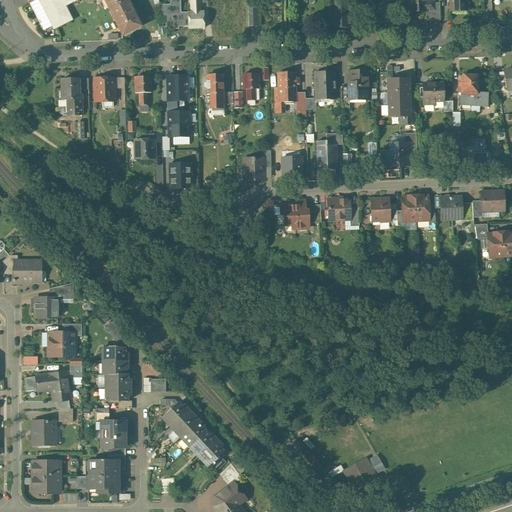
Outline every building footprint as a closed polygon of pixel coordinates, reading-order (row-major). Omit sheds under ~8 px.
[(40,0),(54,26),(69,19),(63,7),(76,0),(40,0)] [(126,0),(104,0),(122,35),(140,26),(126,0)] [(199,0),(189,0),(190,12),(180,13),(179,0),(169,0),(169,4),(162,5),(162,14),(167,14),(167,21),(165,21),(165,29),(178,29),(178,27),(188,26),(188,28),(204,28),(203,12),(200,12),(199,0)] [(408,0),(409,12),(425,11),(434,11),(434,3),(434,0),(425,0),(408,0)] [(449,0),(450,10),(467,10),(466,0),(449,0)] [(434,3),(434,11),(425,11),(426,21),(440,21),(439,3),(434,3)] [(251,24),(260,24),(260,6),(251,6),(251,24)] [(351,27),(350,14),(336,15),(336,27),(351,27)] [(244,26),(244,16),(219,17),(219,27),(244,26)] [(511,69),(503,71),(506,90),(511,89),(511,69)] [(405,70),(384,71),(385,103),(406,102),(405,70)] [(366,71),(350,72),(350,87),(348,87),(348,100),(366,99),(366,71)] [(334,72),(314,72),(315,98),(322,98),(322,100),(335,99),(334,72)] [(294,73),(277,73),(278,88),(274,88),(275,101),(295,100),(295,84),(298,84),(298,79),(294,79),(294,73)] [(258,74),(242,75),(242,89),(246,89),(247,101),(255,100),(254,89),(258,89),(258,74)] [(222,75),(206,76),(206,82),(206,89),(206,95),(210,95),(211,108),(223,108),(222,75)] [(477,75),(462,75),(461,83),(458,83),(457,93),(460,93),(459,106),(487,107),(488,93),(477,92),(477,75)] [(150,77),(134,78),(134,93),(138,93),(139,105),(147,105),(146,93),(150,93),(150,77)] [(187,77),(167,78),(167,89),(187,88),(187,77)] [(114,78),(98,79),(98,93),(102,93),(102,105),(110,105),(110,104),(110,93),(114,93),(115,93),(114,78)] [(78,79),(60,79),(61,89),(56,89),(57,101),(66,100),(81,99),(81,95),(79,95),(78,79)] [(443,83),(422,84),(422,105),(434,104),(434,101),(443,101),(443,83)] [(348,87),(340,87),(341,100),(348,100),(348,87)] [(187,88),(167,89),(167,102),(188,101),(187,88)] [(232,92),(225,92),(225,104),(233,104),(232,92)] [(81,99),(66,100),(66,116),(81,115),(81,99)] [(452,101),(443,101),(443,112),(452,112),(452,101)] [(190,113),(167,113),(168,125),(191,125),(190,113)] [(191,125),(168,125),(168,138),(191,137),(191,125)] [(154,159),(154,140),(135,140),(135,150),(134,151),(134,155),(135,156),(135,159),(154,159)] [(391,149),(386,149),(386,170),(410,170),(409,148),(403,148),(403,140),(391,141),(391,149)] [(481,140),(462,141),(463,151),(461,151),(461,156),(460,156),(463,159),(464,163),(482,162),(482,153),(484,150),(484,146),(482,144),(481,140)] [(336,158),(336,145),(326,145),(326,141),(316,141),(316,164),(326,164),(327,170),(335,170),(334,158),(336,158)] [(459,141),(452,141),(452,156),(461,156),(461,151),(463,151),(462,141),(459,141)] [(368,153),(377,154),(378,142),(368,142),(368,153)] [(344,167),(353,167),(353,153),(344,153),(344,167)] [(270,167),(270,154),(262,154),(262,158),(263,158),(263,168),(270,167)] [(262,158),(243,159),(243,168),(245,169),(246,181),(264,180),(263,168),(263,158),(262,158)] [(193,164),(169,165),(169,177),(193,176),(193,164)] [(193,176),(169,177),(170,189),(194,188),(193,176)] [(500,192),(480,192),(480,201),(481,212),(482,211),(501,211),(500,192)] [(414,196),(407,196),(407,197),(401,198),(402,211),(402,221),(403,221),(415,221),(414,196)] [(427,196),(422,197),(421,196),(414,196),(415,221),(428,220),(428,205),(427,196)] [(460,197),(439,198),(440,217),(461,216),(461,203),(460,197)] [(349,199),(327,200),(328,220),(333,220),(334,221),(344,221),(344,219),(349,219),(350,219),(349,208),(349,199)] [(388,201),(380,201),(380,199),(370,200),(371,216),(370,216),(370,222),(371,222),(372,222),(372,225),(379,225),(379,222),(389,221),(388,204),(388,201)] [(296,201),(296,205),(289,206),(289,205),(280,205),(280,215),(283,215),(284,225),(294,224),(295,229),(308,228),(308,223),(307,215),(305,215),(304,206),(304,201),(296,201)] [(480,201),(472,201),(472,203),(472,218),(482,217),(482,211),(481,212),(480,201)] [(472,203),(461,203),(461,216),(461,222),(472,221),(472,218),(472,203)] [(395,204),(388,204),(389,221),(396,221),(396,211),(395,204)] [(320,205),(304,206),(305,215),(307,215),(308,223),(320,223),(320,205)] [(358,208),(349,208),(350,219),(349,219),(350,226),(359,226),(358,208)] [(486,224),(473,225),(473,239),(483,238),(484,237),(487,237),(487,235),(486,224)] [(500,232),(492,233),(492,234),(487,235),(487,237),(488,255),(492,257),(502,256),(500,232)] [(507,232),(500,232),(502,256),(511,255),(511,232),(507,233),(507,232)] [(9,256),(3,249),(0,252),(0,274),(3,275),(3,261),(9,256)] [(9,256),(3,261),(3,275),(13,275),(13,261),(17,261),(17,255),(10,256),(10,255),(9,256)] [(17,261),(13,261),(13,275),(13,279),(13,281),(13,285),(27,285),(27,282),(40,282),(39,282),(39,262),(40,262),(40,261),(17,261)] [(73,284),(48,289),(48,295),(60,295),(60,296),(73,295),(73,284)] [(49,297),(35,298),(35,319),(58,318),(57,310),(60,310),(60,296),(60,295),(48,295),(49,297)] [(81,324),(65,324),(65,333),(74,333),(74,336),(81,337),(81,324)] [(130,340),(121,331),(116,336),(125,345),(130,340)] [(65,333),(48,333),(48,357),(62,357),(62,355),(74,355),(74,336),(74,333),(65,333)] [(116,346),(108,346),(108,347),(103,347),(103,361),(124,361),(124,347),(116,347),(116,346)] [(25,364),(40,364),(40,356),(25,356),(25,364)] [(124,361),(103,361),(103,374),(105,374),(124,374),(124,361)] [(81,365),(69,365),(69,378),(81,378),(81,365)] [(65,372),(53,373),(53,374),(55,389),(52,390),(53,401),(55,401),(68,399),(69,399),(65,372)] [(53,374),(35,376),(35,377),(23,378),(25,391),(37,390),(37,392),(52,390),(55,389),(53,374)] [(124,374),(105,374),(105,388),(127,388),(127,374),(124,374)] [(165,379),(151,379),(151,392),(165,392),(165,379)] [(127,388),(105,388),(105,401),(111,401),(111,402),(118,402),(119,402),(119,401),(127,401),(127,388)] [(68,399),(55,401),(56,409),(58,409),(70,409),(68,399)] [(171,407),(165,413),(166,413),(162,417),(171,427),(187,413),(177,403),(171,408),(171,407)] [(108,408),(94,409),(94,413),(94,422),(100,422),(108,421),(108,408)] [(70,409),(58,409),(58,422),(72,422),(72,409),(70,409)] [(187,413),(171,427),(180,437),(196,423),(187,413)] [(54,421),(33,421),(33,430),(32,430),(32,446),(54,446),(54,421)] [(108,421),(100,422),(101,447),(124,447),(124,421),(108,421)] [(196,423),(180,437),(189,447),(205,432),(196,423)] [(205,432),(189,447),(198,457),(214,442),(205,432)] [(214,442),(198,457),(208,467),(210,465),(212,463),(212,464),(218,458),(217,458),(223,452),(214,442)] [(379,453),(344,470),(355,492),(380,479),(377,472),(386,468),(379,453)] [(125,455),(113,455),(113,461),(117,461),(117,470),(125,470),(125,455)] [(218,458),(212,464),(212,463),(210,465),(215,471),(223,463),(218,458)] [(58,461),(32,461),(32,476),(60,476),(60,467),(58,467),(58,461)] [(113,461),(89,461),(89,476),(87,476),(87,489),(97,489),(97,493),(117,493),(117,470),(117,461),(113,461)] [(230,463),(219,475),(228,487),(233,483),(233,484),(241,478),(230,463)] [(60,476),(32,476),(32,493),(59,493),(59,485),(60,485),(60,476)] [(87,476),(76,477),(76,489),(87,489),(87,476)] [(163,478),(164,493),(177,492),(176,477),(163,478)] [(228,487),(215,497),(216,499),(215,504),(213,506),(216,509),(215,511),(236,511),(234,508),(235,504),(239,500),(237,497),(241,494),(233,484),(233,483),(228,487)]
